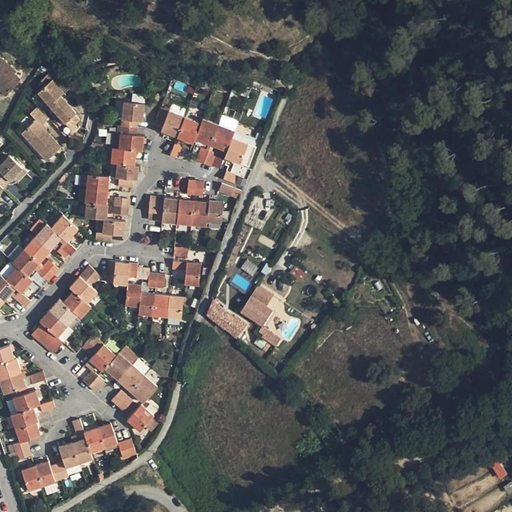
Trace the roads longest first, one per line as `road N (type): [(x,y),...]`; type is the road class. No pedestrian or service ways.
road 1 (unclassified): [(283,102),(239,203),(165,438),(133,469),(55,511)]
road 2 (track): [(258,162),(373,247),(408,306),(411,327)]
road 3 (residential): [(13,326),(84,255),(128,246),(157,164)]
road 4 (residential): [(74,77),(95,118),(93,134),(0,235)]
road 5 (residential): [(13,326),(121,422)]
